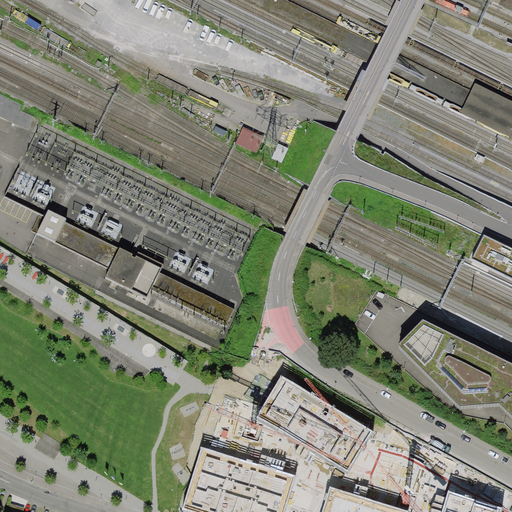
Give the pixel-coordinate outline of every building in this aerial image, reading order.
[(511,138),(511,102),(474,84),(460,113),(511,138)] [(48,214),(38,234),(109,269),(104,279),(147,300),(151,290),(224,326),(232,310),(159,274),(163,266),(137,253),(135,257),(48,214)] [(511,249),(483,235),(473,257),(511,275),(511,249)] [(511,367),(423,323),(399,348),(460,409),(480,408),(499,406),(511,418),(511,367)] [(369,436),(282,382),(260,417),(346,471),(369,436)] [(282,511),(292,482),(203,453),(185,510),(192,511),(282,511)] [(399,511),(333,491),(325,511),(399,511)] [(499,511),(449,496),(444,511),(499,511)]
